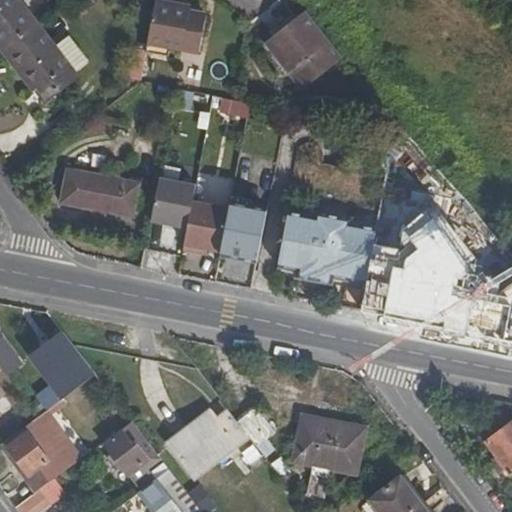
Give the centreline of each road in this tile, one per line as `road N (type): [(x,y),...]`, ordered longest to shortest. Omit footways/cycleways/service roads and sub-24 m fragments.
road 1 (secondary): [(389,347),(45,281)]
road 2 (residential): [(492,511),(399,390),(389,347)]
road 3 (secondary): [(511,370),(389,347)]
